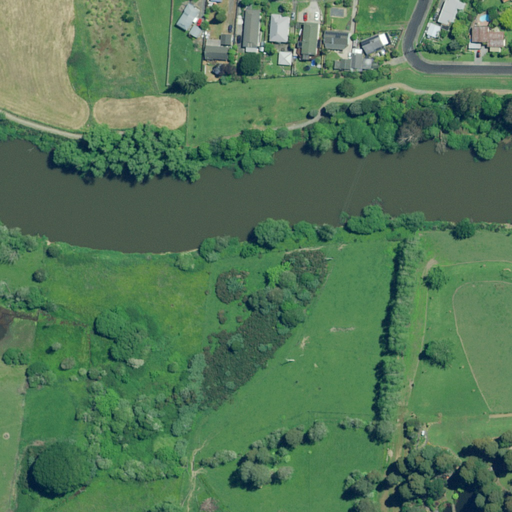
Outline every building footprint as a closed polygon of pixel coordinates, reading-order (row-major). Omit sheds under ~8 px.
[(448,0),(440,22),(443,23),(442,25),(448,27),(450,23),(454,25),(460,9),(463,10),(466,3),(457,0),(451,0),(451,1),(448,0)] [(202,10),(192,4),(189,8),(184,5),(181,10),(186,13),(179,25),(190,31),(202,10)] [(263,10),(248,9),(245,47),(248,47),(248,52),(259,53),(263,10)] [(387,22),(387,10),(368,10),(369,22),(387,22)] [(290,16),(273,15),(272,41),(289,42),(290,16)] [(306,24),(300,52),(305,59),(312,60),(313,54),(319,55),(322,24),(308,23),(308,25),(306,24)] [(442,27),(433,24),(428,34),(438,38),(442,27)] [(204,30),(196,26),(191,33),(199,38),(204,30)] [(470,35),(469,49),(482,49),(482,43),(490,44),(489,47),(507,48),(508,33),(492,32),(493,27),(476,27),(476,35),(470,35)] [(352,31),(328,30),(327,43),(351,45),(352,31)] [(390,45),(385,32),(380,35),(364,41),(369,54),(390,45)] [(231,36),(224,35),(223,44),(230,45),(231,36)] [(231,48),(209,47),(209,59),(231,60),(231,48)] [(354,49),(354,60),(353,69),(363,69),(364,50),(354,49)] [(293,53),(280,52),(280,64),(292,65),(293,53)]
